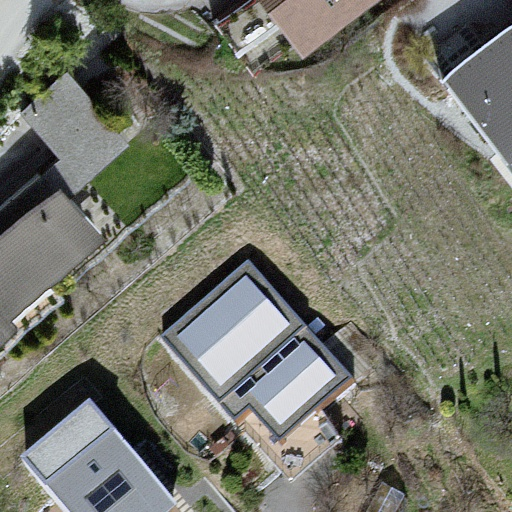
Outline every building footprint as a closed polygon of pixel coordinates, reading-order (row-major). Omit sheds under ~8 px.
[(269,0),(306,47),(367,0),(269,0)] [(511,36),(450,82),(510,157),(511,155),(511,36)] [(60,155),(0,205),(0,336),(8,329),(1,321),(96,240),(62,201),(127,146),(68,77),(25,114),(60,155)] [(249,256),(165,336),(284,461),(368,382),(249,256)] [(192,511),(110,411),(21,483),(45,511),(192,511)]
